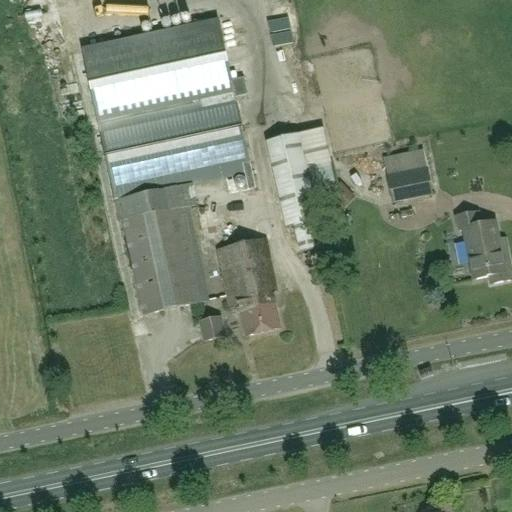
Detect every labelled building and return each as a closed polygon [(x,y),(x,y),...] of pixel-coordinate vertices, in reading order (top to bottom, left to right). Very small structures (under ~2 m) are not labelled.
[(83,50),(121,222),(124,221),(144,315),(201,302),(180,208),(196,205),(192,185),(251,172),(218,21),(83,50)] [(325,248),(306,166),(299,135),(267,142),(286,228),(294,226),(300,253),(325,248)] [(385,163),(393,203),(433,195),(424,155),(385,163)] [(217,209),(199,211),(202,234),(220,232),(217,209)] [(501,249),(496,221),(480,224),(477,212),(456,217),(459,231),(464,230),(474,280),(489,277),(491,284),(511,280),(511,270),(507,247),(501,249)] [(264,240),(219,250),(233,314),(241,312),(246,336),(280,329),(272,293),(276,292),(264,240)] [(223,317),(210,320),(198,323),(202,343),(227,337),(223,317)] [(156,341),(156,329),(141,330),(142,341),(156,341)]
